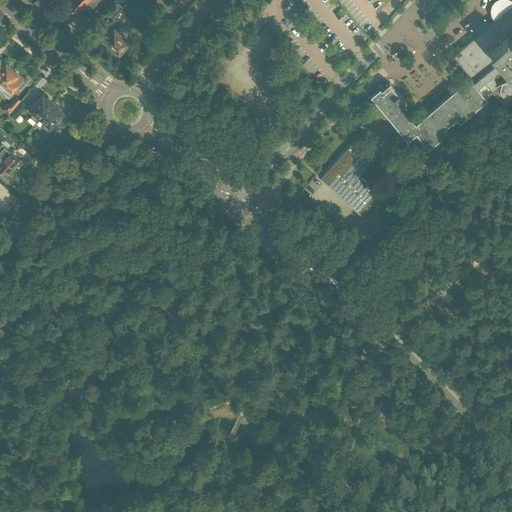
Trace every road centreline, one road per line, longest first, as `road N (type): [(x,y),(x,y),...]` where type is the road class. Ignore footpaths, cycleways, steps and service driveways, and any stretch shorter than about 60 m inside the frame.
road 1 (track): [(287,471),(301,440),(298,409),(511,230)]
road 2 (tertiary): [(273,230),(393,333),(511,460)]
road 3 (residential): [(0,251),(111,125)]
road 4 (tertiary): [(111,96),(0,4)]
road 5 (track): [(165,511),(205,477),(287,471)]
road 6 (residential): [(139,93),(217,0)]
